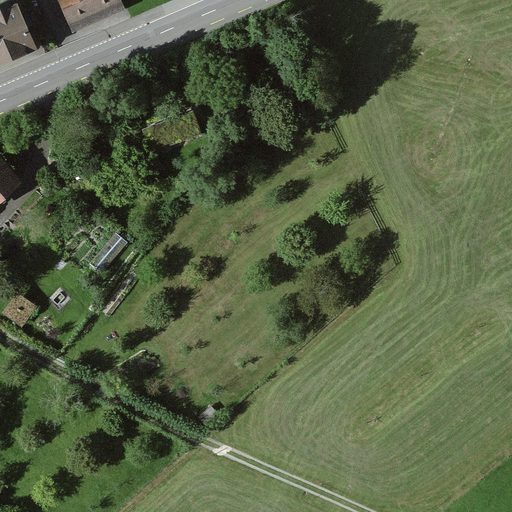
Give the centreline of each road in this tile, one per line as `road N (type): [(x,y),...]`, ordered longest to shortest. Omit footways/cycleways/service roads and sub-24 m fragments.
road 1 (track): [(0,337),(184,436),(354,511)]
road 2 (secondary): [(240,0),(0,100)]
